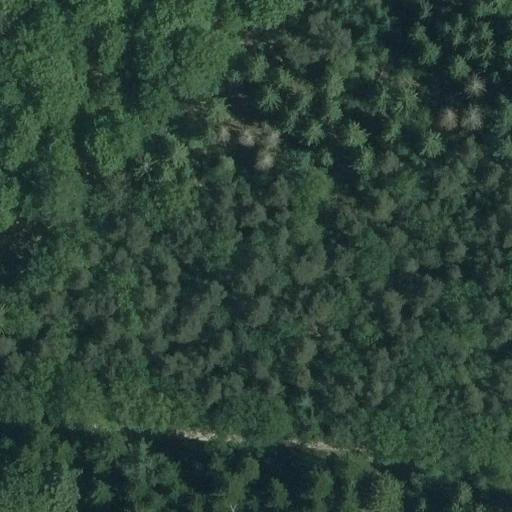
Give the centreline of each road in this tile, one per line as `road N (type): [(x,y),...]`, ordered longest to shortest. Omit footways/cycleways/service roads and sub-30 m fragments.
road 1 (track): [(511,457),(0,417)]
road 2 (track): [(0,297),(291,0)]
